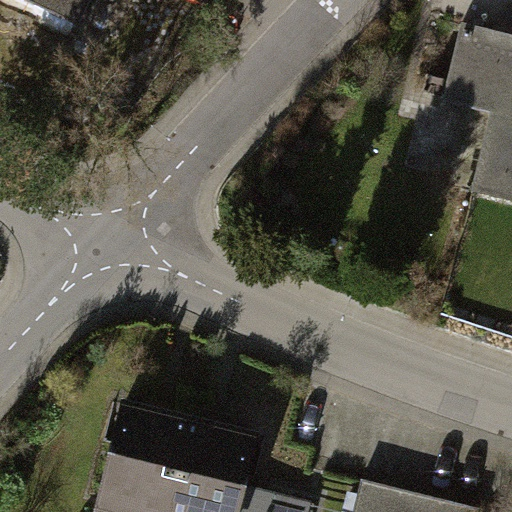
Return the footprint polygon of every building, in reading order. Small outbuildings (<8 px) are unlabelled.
[(80,0),(45,0),(74,14),(80,0)] [(511,49),(453,35),(434,110),(484,123),(466,196),(511,207),(511,49)] [(247,511),(262,448),(128,418),(108,506),(135,511),(247,511)] [(260,478),(255,511),(313,511),(317,485),(260,478)] [(470,511),(365,485),(358,511),(470,511)]
